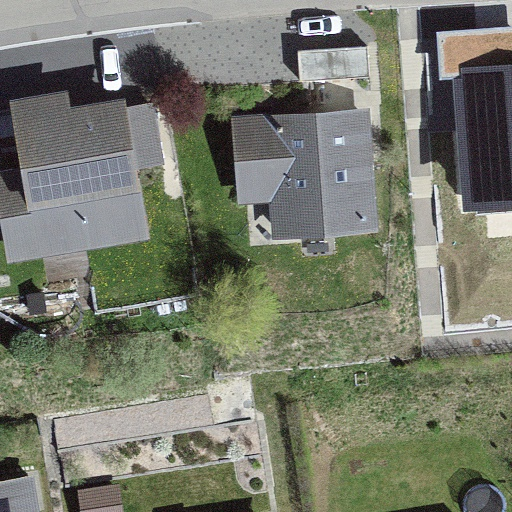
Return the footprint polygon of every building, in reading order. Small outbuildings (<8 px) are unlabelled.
[(366,45),(297,50),(299,80),(369,75),(366,45)] [(511,62),(457,67),(469,211),(511,207),(511,62)] [(18,106),(39,232),(81,225),(100,237),(138,230),(117,106),(63,116),(60,99),(18,106)] [(361,113),(237,122),(240,160),(273,158),(278,231),(369,225),(361,113)] [(3,511),(2,507),(33,502),(29,480),(0,484),(0,511),(3,511)]
